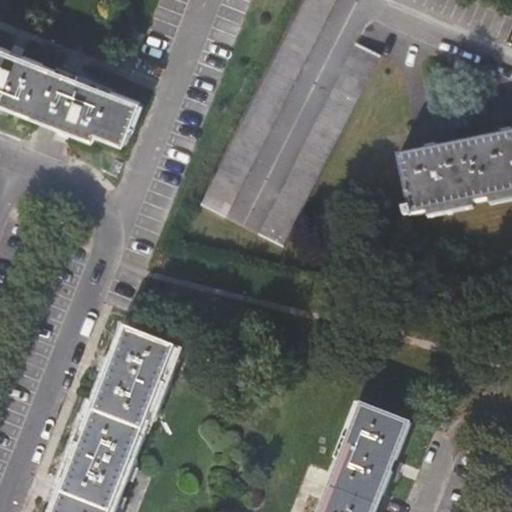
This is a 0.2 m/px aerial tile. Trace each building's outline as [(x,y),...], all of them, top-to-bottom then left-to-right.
[(226,218),(336,0),(306,0),(202,207),(226,218)] [(382,56),(357,44),(259,236),(284,249),(382,56)] [(140,102),(0,46),(0,102),(94,140),(97,133),(124,144),(140,102)] [(511,195),(511,133),(398,157),(408,217),(511,195)] [(110,511),(116,499),(175,349),(126,330),(54,511),(110,511)] [(363,405),(321,511),(376,511),(411,424),(363,405)]
